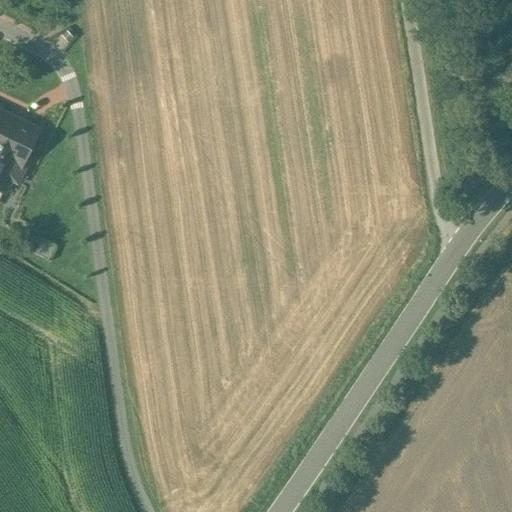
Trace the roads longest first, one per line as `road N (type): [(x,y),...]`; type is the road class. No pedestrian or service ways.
road 1 (unclassified): [(281,511),(447,263),(511,183)]
road 2 (track): [(411,0),(447,263)]
